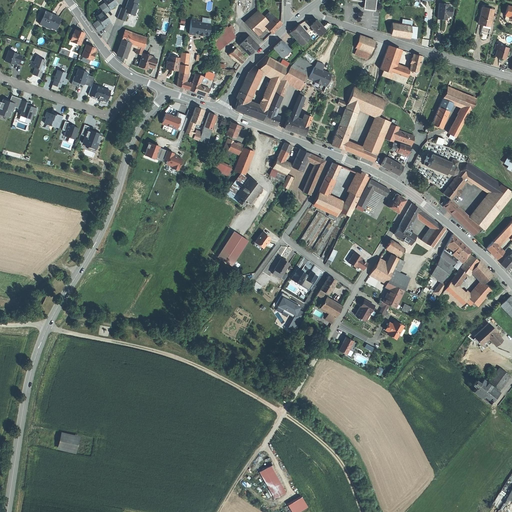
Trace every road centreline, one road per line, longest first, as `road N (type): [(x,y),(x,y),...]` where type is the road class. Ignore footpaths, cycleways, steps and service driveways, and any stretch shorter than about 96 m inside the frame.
road 1 (secondary): [(166,93),(137,127),(99,236),(37,350),(7,511)]
road 2 (track): [(283,414),(173,356),(0,324)]
road 3 (track): [(287,408),(163,338),(75,319),(58,331)]
road 4 (residential): [(310,7),(323,18),(511,76)]
road 5 (track): [(220,511),(323,344)]
road 6 (residential): [(142,80),(102,113),(0,77)]
road 7 (tertiary): [(412,194),(511,285)]
road 8 (track): [(365,511),(345,461),(285,411)]
